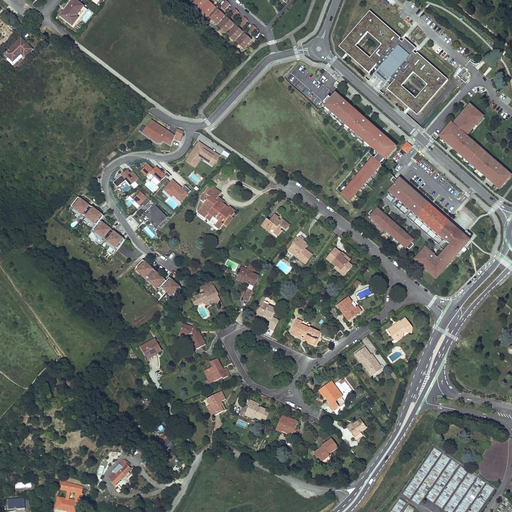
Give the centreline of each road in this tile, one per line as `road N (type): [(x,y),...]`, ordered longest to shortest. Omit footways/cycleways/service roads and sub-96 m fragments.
road 1 (tertiary): [(496,205),(318,48)]
road 2 (residential): [(171,268),(134,239),(103,184),(107,171),(131,156),(175,155),(191,125)]
road 3 (residential): [(265,190),(281,184),(302,191),(392,268)]
road 4 (residential): [(315,364),(277,392),(254,386),(229,344),(238,331),(254,335)]
road 5 (tertiary): [(411,396),(385,451),(333,511)]
road 6 (tertiary): [(347,511),(418,402)]
